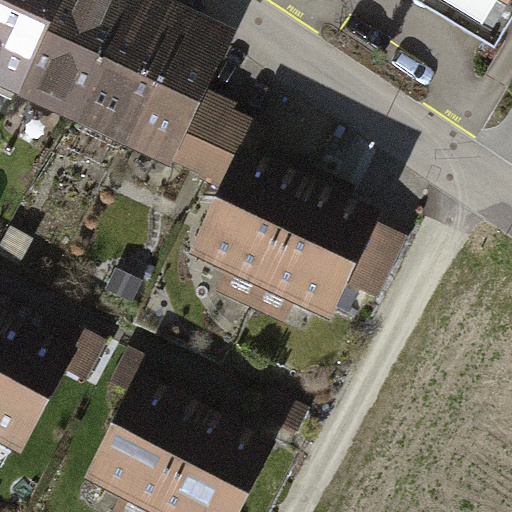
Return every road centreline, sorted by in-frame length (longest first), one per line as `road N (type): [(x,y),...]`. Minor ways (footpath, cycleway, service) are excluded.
road 1 (unknown): [(312,511),(410,330),(511,84)]
road 2 (residential): [(215,0),(511,199)]
